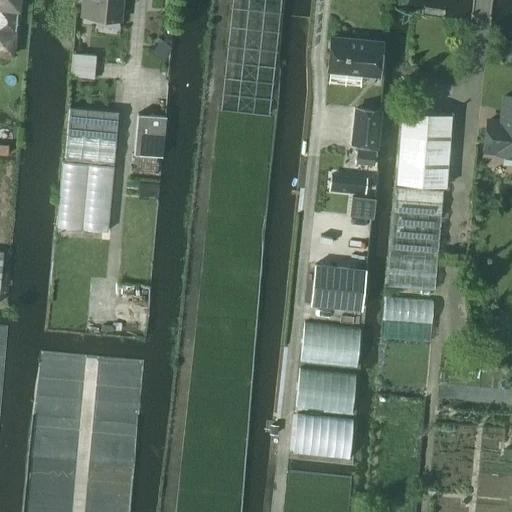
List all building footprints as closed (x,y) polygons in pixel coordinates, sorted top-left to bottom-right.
[(14,32),(16,10),(17,0),(0,0),(0,56),(14,58),(17,32),(14,32)] [(83,0),(82,17),(121,20),(122,0),(83,0)] [(381,43),(332,38),(329,69),(378,75),(381,43)] [(94,77),(95,55),(73,54),(71,76),(94,77)] [(511,96),(504,96),(501,122),(487,120),(484,149),(498,151),(498,152),(511,153),(511,96)] [(355,108),(352,143),(376,146),(379,110),(355,108)] [(104,278),(107,241),(118,113),(71,109),(67,162),(61,161),(47,317),(86,321),(90,277),(104,278)] [(402,110),(395,183),(443,187),(450,115),(402,110)] [(163,157),(166,117),(136,114),(133,154),(163,157)] [(357,150),(356,162),(374,164),(375,152),(357,150)] [(354,177),(352,192),(364,193),(366,178),(354,177)] [(442,190),(395,186),(387,286),(433,289),(442,190)] [(372,217),(374,198),(351,195),(349,215),(372,217)] [(314,264),(310,304),(360,309),(365,269),(314,264)]
